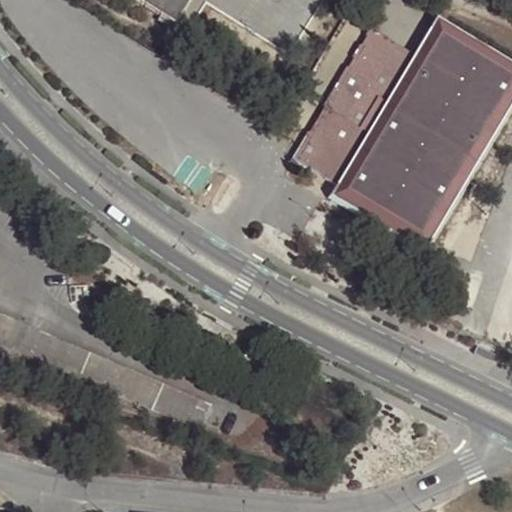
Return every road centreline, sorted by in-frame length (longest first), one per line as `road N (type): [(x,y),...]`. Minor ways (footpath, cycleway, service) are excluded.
road 1 (secondary): [(511,398),(223,250),(84,150),(0,63)]
road 2 (secondary): [(0,107),(131,227),(200,273),(274,318),(511,434)]
road 3 (residential): [(0,468),(79,488),(324,511)]
road 4 (residential): [(325,511),(417,488),(511,437)]
